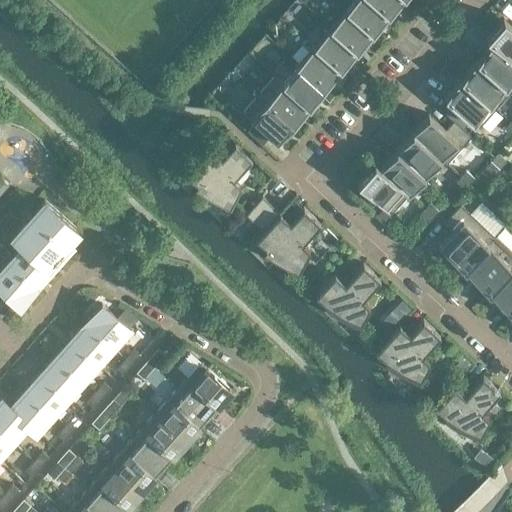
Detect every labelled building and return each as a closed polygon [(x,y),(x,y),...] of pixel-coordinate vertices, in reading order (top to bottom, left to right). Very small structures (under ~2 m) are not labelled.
[(373,33),(389,15),(372,0),(353,0),(346,8),(339,1),(339,2),(373,33)] [(402,0),(372,0),(389,15),(402,0)] [(357,50),(373,33),(339,2),(333,7),(341,14),(330,26),(323,19),(323,20),(357,50)] [(486,35),(492,41),(511,58),(511,24),(503,16),(486,35)] [(341,68),(357,50),(323,20),(317,25),(325,32),(314,44),(307,37),(341,68)] [(325,86),(341,68),(307,37),(301,43),(309,50),(298,62),(291,55),(290,55),(325,86)] [(506,83),(511,76),(511,58),(492,41),(477,57),(506,83)] [(325,86),(290,55),(285,61),(293,68),(283,79),(275,73),(274,73),(309,104),(325,86)] [(511,89),(506,83),(477,57),(461,76),(496,107),(511,89)] [(309,104),(274,73),(259,91),(293,122),(309,104)] [(496,107),(461,76),(444,94),(479,126),(496,107)] [(293,122),(259,91),(242,110),(260,126),(274,139),(277,141),(293,122)] [(231,115),(236,109),(227,100),(221,106),(231,115)] [(411,132),(440,157),(446,163),(472,134),(454,118),(445,128),(428,113),(411,132)] [(247,122),(243,126),(266,148),(274,139),(260,126),(256,130),(247,122)] [(425,175),(440,157),(411,132),(396,149),(425,175)] [(233,177),(252,157),(235,142),(221,156),(211,146),(187,172),(201,184),(216,193),(232,200),(241,184),(233,177)] [(409,192),(425,175),(396,149),(380,166),(409,192)] [(491,160),(485,166),(494,174),(499,168),(491,160)] [(409,192),(380,166),(374,161),(357,180),(392,211),(409,192)] [(494,174),(485,166),(480,171),(489,179),(494,174)] [(466,169),(460,176),(469,184),(475,177),(466,169)] [(469,184),(460,176),(456,181),(465,189),(469,184)] [(0,183),(0,189),(2,191),(8,183),(4,179),(0,183)] [(264,226),(281,209),(264,193),(247,210),(264,226)] [(0,269),(0,285),(19,303),(67,249),(63,245),(78,228),(44,197),(12,233),(24,243),(0,269)] [(494,231),(506,220),(483,197),(472,208),(494,231)] [(430,201),(425,206),(434,214),(439,209),(430,201)] [(439,243),(464,267),(494,235),(460,202),(443,221),(452,229),(439,243)] [(0,219),(8,211),(1,204),(0,204),(0,219)] [(302,241),(320,222),(303,206),(290,220),(280,211),(255,236),(269,248),(284,257),(301,264),(309,248),(302,241)] [(428,221),(434,214),(425,206),(419,212),(428,221)] [(511,229),(506,223),(498,231),(511,245),(511,229)] [(488,290),(511,264),(511,251),(494,235),(464,267),(488,290)] [(362,297),(380,278),(363,262),(350,276),(339,267),(315,293),(329,304),(344,313),(360,321),(369,304),(362,297)] [(511,264),(488,290),(511,312),(511,264)] [(102,303),(86,321),(112,345),(128,327),(102,303)] [(422,354),(440,334),(423,318),(409,332),(399,323),(375,349),(389,360),(404,370),(420,377),(429,360),(422,354)] [(97,362),(112,345),(86,321),(70,338),(97,362)] [(97,362),(70,338),(55,355),(82,379),(97,362)] [(125,356),(124,357),(132,364),(133,363),(141,354),(133,347),(125,356)] [(165,353),(158,347),(147,359),(154,366),(165,353)] [(180,363),(189,371),(201,359),(192,350),(180,363)] [(67,396),(82,379),(55,355),(40,372),(67,396)] [(116,367),(123,373),(132,364),(124,357),(116,367)] [(143,378),(154,366),(147,359),(136,371),(143,378)] [(201,360),(178,386),(208,413),(217,403),(218,404),(219,403),(218,401),(229,389),(231,390),(232,388),(201,360)] [(67,396),(40,372),(25,389),(52,413),(67,396)] [(481,410),(500,390),(483,374),(469,389),(459,379),(435,405),(448,416),(464,426),(480,433),(489,417),(481,410)] [(104,380),(95,390),(102,397),(111,387),(104,380)] [(208,413),(178,386),(155,411),(185,438),(197,425),(198,426),(200,425),(198,423),(208,413)] [(36,430),(52,413),(25,389),(10,405),(10,406),(27,422),(36,430)] [(86,400),(94,406),(102,397),(95,390),(86,400)] [(0,427),(12,439),(27,422),(10,406),(10,405),(1,397),(0,398),(0,427)] [(120,403),(113,397),(102,409),(109,416),(120,403)] [(99,428),(109,416),(102,409),(91,421),(99,428)] [(173,452),(185,438),(155,411),(133,436),(163,463),(172,453),(173,454),(175,453),(173,452)] [(74,413),(65,424),(72,431),(81,420),(74,413)] [(57,433),(64,439),(72,431),(65,424),(57,433)] [(0,452),(12,439),(0,427),(0,452)] [(154,474),(163,463),(133,436),(110,462),(140,488),(152,475),(154,476),(155,475),(154,474)] [(75,454),(68,447),(57,459),(65,466),(75,454)] [(42,450),(34,458),(41,465),(49,456),(42,450)] [(25,469),(32,475),(41,465),(34,458),(25,469)] [(54,478),(65,466),(57,459),(46,472),(54,478)] [(140,488),(110,462),(88,487),(116,511),(119,511),(127,503),(129,504),(130,503),(128,502),(140,488)] [(12,483),(4,493),(11,499),(20,489),(12,483)] [(116,511),(88,487),(65,511),(116,511)] [(0,496),(0,506),(2,509),(11,499),(4,493),(0,496)] [(23,511),(31,504),(23,497),(12,510),(14,511),(23,511)]
